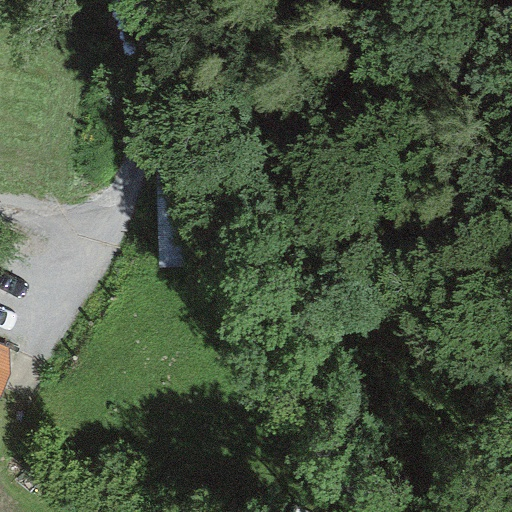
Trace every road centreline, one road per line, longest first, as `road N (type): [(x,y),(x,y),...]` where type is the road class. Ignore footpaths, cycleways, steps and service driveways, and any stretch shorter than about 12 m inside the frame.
road 1 (track): [(179,0),(288,378),(346,471),(390,511)]
road 2 (track): [(125,0),(147,137),(133,182),(85,216),(0,213)]
